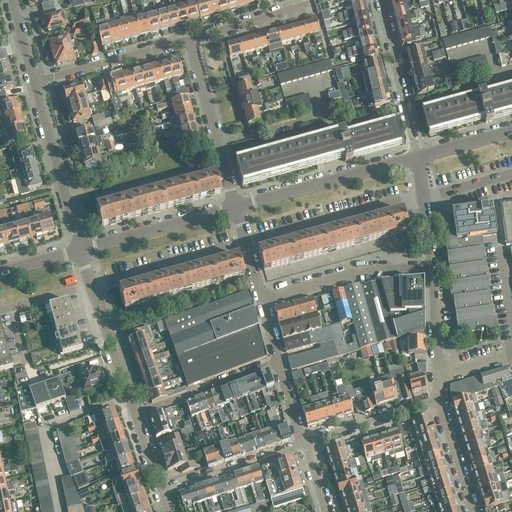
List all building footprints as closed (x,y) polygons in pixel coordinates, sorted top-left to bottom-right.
[(72,8),(82,5),(80,0),(71,0),(69,1),(72,8)] [(166,10),(170,27),(171,26),(171,27),(177,26),(176,25),(179,24),(175,8),(173,0),(168,0),(171,9),(166,10)] [(175,8),(179,24),(180,24),(180,25),(186,23),(186,22),(189,22),(185,6),(183,0),(178,0),(180,3),(178,3),(180,7),(175,8)] [(185,6),(189,22),(189,21),(190,22),(195,21),(195,20),(199,19),(193,0),(189,0),(188,1),(189,5),(185,6)] [(195,0),(196,3),(197,7),(201,18),(204,17),(204,18),(210,17),(209,16),(210,16),(205,0),(195,0)] [(205,0),(210,16),(213,15),(213,16),(219,14),(218,13),(219,13),(215,0),(205,0)] [(228,11),(225,0),(215,0),(219,13),(222,13),(228,12),(227,11),(228,11)] [(225,0),(228,11),(231,10),(231,11),(236,10),(236,9),(237,8),(235,0),(225,0)] [(247,6),(245,0),(235,0),(237,8),(239,8),(240,9),(246,7),(246,6),(247,6)] [(400,0),(390,3),(392,11),(406,7),(404,0),(400,0)] [(42,7),(43,11),(54,7),(53,4),(53,2),(41,5),(42,7)] [(327,3),(319,5),(321,13),(328,11),(329,11),(327,3)] [(338,14),(339,18),(367,11),(365,3),(352,6),(353,10),(338,14)] [(53,4),(54,7),(56,13),(62,11),(56,4),(53,4)] [(511,8),(511,4),(495,8),(496,13),(511,8)] [(160,12),(156,13),(161,29),(162,30),(167,28),(167,27),(170,27),(166,10),(165,11),(164,5),(159,6),(160,12)] [(43,11),(44,16),(56,13),(54,7),(43,11)] [(394,19),(408,16),(406,7),(392,11),(394,19)] [(482,10),(475,12),(477,18),(483,17),(482,10)] [(126,21),(131,37),(133,37),(134,38),(139,36),(139,35),(140,35),(136,19),(130,20),(127,11),(123,12),(126,21)] [(328,11),(321,13),(323,22),(329,20),(332,20),(331,16),(329,17),(328,11)] [(367,11),(339,18),(340,21),(354,18),(356,23),(369,20),(367,11)] [(117,24),(122,40),(124,39),(125,40),(130,39),(130,38),(131,37),(126,21),(121,23),(118,13),(114,14),(117,24)] [(145,16),(149,32),(152,32),(158,31),(158,30),(161,29),(156,13),(145,16)] [(414,15),(408,16),(394,19),(397,29),(411,25),(410,20),(421,17),(420,13),(414,15)] [(62,14),(44,18),(45,20),(43,20),(45,26),(46,25),(48,30),(68,25),(67,19),(63,20),(62,14)] [(122,40),(117,24),(111,25),(109,16),(105,17),(107,27),(108,26),(112,43),(115,42),(115,43),(121,41),(120,40),(122,40)] [(145,16),(136,19),(140,35),(143,34),(143,35),(149,34),(148,33),(149,32),(145,16)] [(70,24),(72,30),(90,24),(88,19),(70,24)] [(319,33),(320,33),(316,20),(304,23),(307,36),(315,34),(317,45),(322,43),(319,33)] [(342,32),(343,36),(372,29),(369,20),(356,23),(357,28),(342,32)] [(459,31),(456,22),(449,24),(452,32),(459,31)] [(291,27),(294,40),(307,36),(304,23),(291,27)] [(441,37),(446,36),(443,23),(438,25),(441,37)] [(90,24),(72,30),(74,36),(85,33),(85,32),(92,30),(90,24)] [(397,29),(399,38),(432,30),(431,27),(424,29),(424,27),(412,30),(411,25),(397,29)] [(98,29),(102,45),(106,44),(106,45),(111,44),(111,43),(112,43),(108,26),(107,27),(98,29)] [(278,31),(281,44),(294,40),(291,27),(278,31)] [(483,29),(486,39),(492,38),(491,34),(489,27),(483,29)] [(372,29),(343,36),(344,40),(359,36),(360,41),(374,38),(372,29)] [(486,39),(483,29),(477,30),(480,41),(486,39)] [(399,38),(401,48),(416,44),(414,38),(426,35),(425,33),(432,31),(432,30),(399,38)] [(480,41),(477,30),(472,32),(474,42),(480,41)] [(265,34),(269,47),(281,44),(278,31),(265,34)] [(474,42),(472,32),(466,33),(469,44),(474,42)] [(497,32),(491,34),(492,38),(493,45),(499,43),(497,32)] [(469,44),(466,33),(460,35),(463,46),(469,44)] [(252,38),(256,51),(269,47),(265,34),(252,38)] [(463,46),(460,35),(454,36),(457,47),(463,46)] [(52,54),(71,49),(75,48),(72,36),(51,42),(52,47),(51,47),(52,54)] [(457,47),(454,36),(449,38),(452,49),(457,47)] [(240,41),(243,54),(256,51),(252,38),(240,41)] [(347,50),(348,53),(376,46),(374,38),(360,41),(361,46),(347,50)] [(452,49),(449,38),(443,40),(446,50),(452,49)] [(226,45),(230,58),(243,54),(240,41),(226,45)] [(98,54),(95,42),(89,44),(92,55),(98,54)] [(376,46),(348,53),(349,57),(363,54),(365,59),(379,56),(376,46)] [(422,48),(407,51),(409,63),(425,59),(422,48)] [(73,55),(71,49),(52,54),(54,61),(55,60),(57,65),(78,60),(76,54),(73,55)] [(507,65),(504,53),(498,55),(501,67),(507,65)] [(485,56),(479,58),(482,68),(488,67),(485,56)] [(479,58),(473,59),(476,70),(482,68),(479,58)] [(367,74),(382,71),(379,59),(364,63),(367,74)] [(425,59),(409,63),(412,73),(427,70),(425,59)] [(473,59),(467,61),(470,72),(476,70),(473,59)] [(172,62),(168,63),(172,79),(173,79),(176,88),(179,87),(177,78),(182,76),(178,60),(177,61),(177,60),(171,61),(172,62)] [(324,62),(327,73),(333,71),(330,60),(324,62)] [(467,61),(461,63),(464,73),(470,72),(467,61)] [(159,65),(163,82),(166,91),(170,90),(168,80),(172,79),(168,63),(167,62),(162,63),(163,64),(159,65)] [(327,73),(324,62),(318,64),(321,74),(327,73)] [(274,66),(276,73),(288,70),(287,63),(274,66)] [(461,63),(456,64),(459,75),(464,73),(461,63)] [(0,79),(11,76),(8,64),(0,66),(0,79)] [(153,67),(149,68),(154,84),(163,82),(159,65),(158,64),(153,66),(153,67)] [(321,74),(318,64),(312,65),(315,76),(321,74)] [(452,75),(453,76),(459,75),(456,64),(450,66),(451,70),(452,75)] [(315,76),(312,65),(306,67),(309,77),(315,76)] [(154,84),(149,68),(149,67),(143,69),(144,70),(140,71),(145,90),(146,90),(148,96),(151,95),(149,85),(154,84)] [(309,77),(306,67),(301,68),(304,79),(309,77)] [(304,79),(301,68),(295,70),(298,81),(304,79)] [(338,82),(343,81),(340,69),(335,71),(338,82)] [(134,72),(130,73),(135,89),(136,89),(138,99),(139,98),(138,95),(141,94),(140,92),(145,90),(140,71),(140,70),(134,71),(134,72)] [(298,81),(295,70),(289,72),(292,82),(298,81)] [(427,70),(412,73),(415,84),(430,80),(427,70)] [(369,85),(385,81),(382,71),(367,74),(369,85)] [(125,75),(121,76),(126,94),(127,96),(129,101),(132,100),(130,91),(135,89),(130,73),(130,72),(125,74),(125,75)] [(292,82),(289,72),(283,73),(286,84),(292,82)] [(248,73),(237,76),(239,83),(249,80),(248,73)] [(286,84),(283,73),(277,75),(280,86),(286,84)] [(126,94),(121,76),(121,75),(115,76),(115,77),(112,78),(120,107),(124,106),(121,96),(126,94)] [(11,76),(0,79),(0,91),(14,88),(11,76)] [(120,107),(112,78),(106,80),(111,96),(117,117),(122,116),(120,107)] [(107,90),(104,79),(98,81),(101,92),(107,90)] [(430,80),(415,84),(417,95),(433,91),(430,80)] [(372,96),(387,92),(385,81),(369,85),(364,86),(367,97),(372,96)] [(241,99),(253,95),(249,82),(237,86),(241,99)] [(336,84),(339,92),(339,93),(345,92),(342,82),(336,84)] [(67,102),(84,97),(83,91),(86,90),(85,84),(63,90),(65,95),(64,95),(65,101),(66,101),(67,102)] [(176,91),(177,94),(178,98),(188,95),(186,88),(176,91)] [(511,90),(486,97),(485,91),(477,93),(478,97),(423,112),(422,109),(421,109),(429,136),(428,133),(484,117),(485,123),(493,121),(492,118),(511,112),(511,90)] [(341,99),(339,93),(339,92),(328,95),(330,102),(341,99)] [(345,92),(339,93),(341,99),(342,103),(347,102),(345,92)] [(387,92),(372,96),(375,107),(390,103),(387,92)] [(97,93),(84,97),(67,102),(68,106),(67,107),(68,112),(69,111),(69,112),(82,108),(87,107),(86,102),(88,101),(88,100),(98,97),(97,93)] [(308,94),(302,96),(305,107),(311,105),(308,94)] [(241,99),(244,111),(256,108),(253,95),(241,99)] [(296,98),(299,108),(305,107),(302,96),(296,98)] [(172,107),(174,112),(186,108),(190,107),(189,101),(188,101),(187,98),(167,104),(167,103),(156,107),(157,111),(172,107)] [(290,99),(293,108),(293,110),(299,108),(296,98),(290,99)] [(290,99),(284,101),(287,112),(293,110),(293,108),(290,99)] [(6,116),(19,113),(19,112),(20,111),(19,106),(18,106),(17,104),(15,105),(14,101),(0,104),(0,111),(2,118),(6,116)] [(345,114),(353,112),(350,101),(342,104),(345,114)] [(89,106),(87,107),(82,108),(69,112),(71,116),(69,117),(71,122),(72,122),(73,123),(90,118),(89,112),(91,112),(90,108),(89,106)] [(172,122),(192,117),(192,116),(193,116),(191,110),(190,108),(190,107),(186,108),(174,112),(169,113),(161,116),(162,119),(171,117),(172,122)] [(244,111),(248,124),(260,121),(256,108),(244,111)] [(9,128),(22,125),(22,123),(24,123),(22,118),(20,118),(19,113),(6,116),(9,128)] [(94,123),(104,120),(103,114),(92,117),(94,123)] [(169,133),(195,126),(195,125),(194,120),(193,120),(192,117),(172,122),(167,124),(169,133)] [(111,118),(104,120),(94,123),(95,129),(112,124),(111,118)] [(403,146),(403,145),(395,119),(396,122),(346,136),(345,130),(337,132),(338,135),(236,163),(235,160),(235,161),(242,187),(243,187),(242,184),(343,156),(345,162),(353,160),(352,157),(401,143),(402,146),(403,146)] [(22,125),(9,128),(0,130),(0,136),(6,135),(8,142),(26,137),(25,136),(27,135),(26,130),(24,130),(22,125)] [(178,141),(197,136),(197,135),(198,134),(197,129),(196,129),(195,126),(169,133),(160,136),(161,139),(166,138),(176,136),(178,141)] [(78,143),(100,138),(104,136),(102,130),(96,132),(95,128),(91,129),(91,128),(75,133),(76,135),(74,135),(77,143),(78,142),(78,143)] [(81,154),(97,150),(101,149),(100,145),(101,145),(101,143),(100,138),(78,143),(78,144),(78,145),(78,149),(80,150),(81,154)] [(15,166),(21,165),(34,161),(31,149),(21,151),(20,147),(10,150),(15,166)] [(84,165),(96,162),(97,168),(114,163),(112,157),(100,160),(97,150),(81,154),(81,155),(78,156),(80,162),(82,163),(83,163),(84,165)] [(21,165),(24,178),(38,174),(34,161),(21,165)] [(38,174),(24,178),(27,190),(41,186),(38,174)] [(221,194),(216,174),(193,180),(199,200),(221,194)] [(161,189),(166,209),(199,200),(193,180),(161,189)] [(166,209),(161,189),(128,198),(134,218),(166,209)] [(134,218),(128,198),(96,207),(101,227),(134,218)] [(43,200),(33,203),(35,209),(44,206),(43,200)] [(511,201),(500,203),(502,222),(510,221),(511,225),(511,229),(511,234),(511,235),(511,249),(510,249),(511,254),(511,253),(511,201)] [(482,244),(482,240),(481,237),(496,235),(492,204),(491,204),(492,207),(487,208),(486,204),(479,205),(479,206),(451,210),(452,215),(456,241),(471,238),(472,245),(482,244)] [(361,244),(408,231),(406,223),(408,222),(407,217),(405,218),(403,210),(356,223),(361,244)] [(38,219),(42,235),(54,232),(49,214),(43,216),(43,217),(38,219)] [(442,217),(459,333),(486,329),(487,337),(499,335),(497,317),(493,318),(482,244),(472,245),(471,238),(456,241),(452,215),(442,217)] [(26,222),(31,238),(42,235),(38,219),(26,222)] [(14,225),(19,242),(31,238),(26,222),(14,225)] [(323,232),(329,253),(361,244),(356,223),(323,232)] [(3,228),(8,245),(13,243),(14,246),(19,244),(18,242),(19,242),(14,225),(3,228)] [(291,241),(296,262),(329,253),(323,232),(291,241)] [(258,250),(264,271),(296,262),(291,241),(258,250)] [(244,276),(239,255),(211,263),(216,284),(244,276)] [(211,263),(178,272),(184,293),(216,284),(211,263)] [(178,272),(146,281),(152,302),(184,293),(178,272)] [(152,302),(146,281),(119,289),(124,309),(152,302)] [(396,340),(405,337),(407,336),(411,335),(421,332),(424,331),(424,292),(423,282),(418,282),(417,281),(380,282),(396,340)] [(396,340),(380,282),(360,287),(377,345),(382,344),(390,342),(395,340),(396,340)] [(377,345),(360,287),(360,285),(343,289),(360,350),(370,347),(377,345)] [(360,350),(343,289),(331,293),(336,308),(340,324),(348,354),(360,350)] [(171,340),(253,308),(248,292),(208,307),(208,306),(165,322),(171,340)] [(331,293),(321,296),(324,307),(334,304),(331,293)] [(274,309),(278,324),(317,313),(312,298),(274,309)] [(49,316),(71,310),(68,301),(46,306),(49,316)] [(177,357),(258,326),(253,308),(171,340),(177,357)] [(336,308),(317,313),(278,324),(280,332),(284,330),(287,339),(340,324),(336,308)] [(52,326),(74,320),(71,310),(49,316),(52,326)] [(55,336),(76,329),(74,320),(52,326),(55,336)] [(340,324),(287,339),(283,340),(286,353),(332,340),(334,346),(288,359),(291,371),(326,361),(336,358),(348,354),(340,324)] [(258,326),(177,357),(188,387),(266,357),(258,326)] [(129,341),(130,346),(132,346),(133,349),(154,342),(149,327),(131,333),(133,339),(130,340),(129,341)] [(56,346),(79,339),(76,329),(55,336),(53,336),(56,346)] [(421,333),(421,332),(411,335),(411,340),(408,340),(408,354),(425,354),(424,340),(423,340),(423,332),(421,333)] [(58,347),(60,355),(82,349),(79,339),(56,346),(56,348),(58,347)] [(398,350),(395,340),(390,342),(392,351),(398,350)] [(133,349),(132,350),(133,353),(134,353),(136,358),(151,353),(164,348),(163,344),(156,347),(154,342),(133,349)] [(388,343),(382,345),(384,352),(390,350),(388,343)] [(360,350),(360,352),(362,360),(373,357),(370,347),(360,350)] [(0,350),(0,361),(10,359),(7,349),(0,350)] [(151,353),(136,358),(136,359),(135,360),(136,362),(137,362),(139,367),(160,360),(169,357),(168,353),(152,358),(151,353)] [(338,363),(336,358),(326,361),(327,363),(328,366),(338,363)] [(0,371),(12,369),(10,359),(0,361),(0,371)] [(160,360),(139,367),(139,368),(138,369),(139,371),(140,371),(142,376),(157,372),(169,367),(168,363),(162,365),(160,360)] [(329,372),(328,366),(327,363),(318,366),(320,372),(320,374),(329,372)] [(412,394),(426,390),(423,379),(425,378),(425,365),(417,365),(420,374),(408,378),(412,394)] [(318,366),(309,368),(311,375),(320,372),(318,366)] [(506,368),(479,376),(484,391),(490,390),(497,387),(498,387),(496,381),(509,377),(506,368)] [(105,383),(104,381),(104,379),(102,376),(100,370),(93,372),(92,369),(77,374),(78,378),(76,379),(80,390),(84,388),(84,390),(105,383)] [(268,397),(272,395),(269,389),(274,387),(269,371),(259,375),(268,397)] [(291,374),(294,383),(304,380),(301,371),(291,374)] [(157,372),(142,376),(142,377),(141,378),(142,380),(144,380),(146,385),(160,380),(167,378),(165,374),(159,376),(157,372)] [(58,377),(59,381),(60,383),(73,378),(71,373),(58,377)] [(268,397),(259,375),(251,378),(257,393),(261,392),(264,398),(265,398),(267,404),(270,403),(268,397)] [(392,383),(397,400),(398,403),(411,399),(405,376),(391,380),(392,383)] [(479,376),(472,379),(477,394),(484,391),(479,376)] [(511,376),(509,378),(509,377),(496,381),(498,387),(500,392),(503,390),(508,398),(508,399),(508,398),(509,399),(511,396),(511,376)] [(392,383),(391,380),(390,377),(381,380),(387,403),(391,402),(392,403),(395,402),(396,401),(397,400),(392,383)] [(160,380),(146,385),(146,386),(145,387),(145,389),(147,389),(149,395),(163,390),(183,383),(182,378),(168,383),(162,386),(160,380)] [(243,381),(255,412),(259,410),(253,395),(257,393),(251,378),(243,381)] [(472,379),(464,381),(467,391),(469,396),(474,395),(477,394),(472,379)] [(369,383),(374,400),(376,407),(377,406),(378,407),(382,406),(382,405),(386,404),(379,380),(369,383)] [(59,381),(29,390),(29,391),(36,409),(65,400),(63,395),(60,383),(59,381)] [(235,384),(241,399),(245,398),(251,414),(255,412),(243,381),(235,384)] [(450,396),(467,391),(464,381),(450,386),(450,396)] [(374,410),(373,408),(371,400),(374,400),(369,383),(369,382),(361,384),(363,388),(353,392),(352,389),(346,391),(349,400),(357,397),(359,404),(362,403),(365,412),(374,410)] [(227,387),(239,419),(245,416),(243,410),(240,411),(237,401),(241,399),(235,384),(227,387)] [(17,391),(16,391),(21,413),(22,413),(35,410),(36,409),(29,391),(29,390),(28,387),(26,388),(17,391)] [(218,390),(224,406),(229,404),(235,420),(239,419),(227,387),(218,390)] [(497,387),(490,390),(493,399),(500,396),(497,387)] [(163,390),(149,395),(148,396),(149,398),(150,398),(152,404),(187,392),(185,388),(172,392),(172,393),(165,395),(163,390)] [(337,395),(344,417),(347,416),(348,416),(351,415),(352,414),(353,414),(348,396),(343,398),(340,388),(335,389),(337,395)] [(222,424),(229,422),(227,417),(224,418),(220,407),(224,406),(218,390),(210,393),(218,414),(222,424)] [(452,402),(469,396),(467,391),(450,396),(452,402)] [(71,392),(63,395),(65,400),(70,413),(77,410),(71,392)] [(218,414),(210,393),(202,397),(208,412),(210,417),(218,414)] [(318,396),(326,422),(329,421),(330,422),(333,421),(334,420),(335,420),(329,402),(326,393),(318,396)] [(334,400),(329,402),(335,420),(336,419),(337,420),(340,419),(341,418),(344,417),(337,395),(333,396),(334,400)] [(469,396),(452,402),(452,403),(452,404),(453,407),(454,408),(455,411),(476,404),(474,395),(469,396)] [(316,406),(312,407),(317,425),(318,425),(319,425),(322,424),(323,423),(326,422),(318,396),(314,398),(316,406)] [(206,430),(212,428),(210,423),(208,424),(204,413),(208,412),(202,397),(194,400),(206,430)] [(493,399),(495,407),(503,405),(500,397),(493,399)] [(194,400),(186,403),(191,419),(195,417),(200,432),(206,430),(194,400)] [(457,419),(457,420),(475,414),(483,412),(480,403),(476,404),(455,411),(455,414),(455,415),(456,418),(457,419)] [(301,405),(308,428),(311,426),(312,427),(315,426),(316,425),(317,425),(312,407),(307,409),(306,404),(301,405)] [(270,411),(281,444),(290,441),(285,425),(280,427),(274,408),(270,409),(270,411)] [(95,430),(101,428),(118,422),(116,416),(115,411),(114,412),(113,410),(95,416),(98,424),(93,425),(93,426),(95,430)] [(164,411),(149,417),(153,427),(174,419),(174,417),(172,418),(171,416),(166,417),(164,411)] [(267,431),(273,446),(281,444),(270,411),(266,412),(272,429),(267,431)] [(459,426),(460,429),(482,422),(480,417),(476,419),(475,414),(457,420),(458,421),(457,422),(458,425),(459,426)] [(254,417),(265,449),(273,446),(267,431),(264,432),(258,415),(254,417)] [(410,433),(432,426),(431,423),(432,421),(431,418),(430,418),(429,416),(412,422),(413,427),(409,428),(410,433)] [(174,419),(153,427),(156,438),(171,432),(171,431),(174,430),(173,424),(180,421),(178,417),(174,419)] [(252,436),(257,452),(265,449),(254,417),(250,418),(256,435),(252,436)] [(244,426),(248,425),(246,420),(238,423),(249,454),(257,452),(252,436),(247,437),(244,426)] [(107,438),(122,434),(120,428),(119,423),(118,423),(118,422),(101,428),(104,434),(97,437),(91,439),(93,444),(99,442),(99,441),(107,438)] [(463,437),(463,438),(480,432),(479,428),(483,426),(482,422),(460,429),(461,432),(460,433),(461,436),(463,437)] [(240,457),(249,454),(238,423),(234,424),(237,432),(239,440),(236,441),(240,457)] [(226,426),(222,428),(232,460),(240,457),(236,441),(231,442),(226,426)] [(417,440),(435,435),(435,434),(435,432),(434,429),(433,429),(432,426),(410,433),(411,437),(416,436),(417,440)] [(56,431),(60,443),(73,438),(70,427),(56,431)] [(223,445),(219,447),(224,462),(232,460),(222,428),(218,429),(223,445)] [(38,436),(37,430),(25,432),(26,439),(38,436)] [(391,433),(388,434),(394,456),(404,453),(397,431),(395,431),(394,431),(391,431),(391,433)] [(0,432),(0,444),(4,444),(10,443),(9,443),(13,442),(12,437),(3,439),(1,432),(0,432)] [(210,432),(206,433),(216,465),(224,462),(219,447),(215,448),(210,432)] [(465,443),(466,447),(488,440),(486,435),(482,437),(480,432),(463,438),(463,439),(463,440),(463,443),(465,443)] [(208,468),(216,465),(206,433),(198,436),(198,437),(198,438),(199,442),(203,441),(207,450),(202,452),(208,468)] [(105,452),(126,445),(124,439),(123,435),(122,435),(122,434),(107,438),(110,445),(108,446),(108,445),(100,448),(101,449),(95,451),(97,455),(105,452)] [(394,456),(388,434),(384,435),(383,434),(380,435),(380,436),(379,436),(384,454),(389,452),(390,457),(394,456)] [(416,451),(438,444),(437,440),(438,439),(437,436),(435,436),(435,435),(417,440),(419,445),(414,446),(416,451)] [(39,442),(38,436),(26,439),(27,444),(39,442)] [(163,460),(184,454),(178,436),(165,440),(168,446),(160,449),(163,460)] [(373,438),(370,439),(377,461),(381,460),(380,455),(384,454),(379,436),(378,437),(377,436),(374,437),(373,438)] [(76,450),(73,438),(60,443),(63,455),(76,450)] [(377,461),(370,439),(367,440),(366,439),(363,440),(362,441),(361,442),(366,460),(371,458),(372,463),(377,461)] [(468,454),(468,455),(486,450),(485,445),(489,444),(488,440),(466,447),(467,450),(466,451),(467,453),(468,454)] [(41,447),(39,442),(27,444),(28,450),(41,447)] [(329,458),(351,451),(349,447),(345,448),(343,443),(326,449),(326,450),(326,451),(327,454),(328,455),(329,458)] [(423,458),(441,452),(440,451),(441,450),(440,447),(439,447),(438,444),(416,451),(411,452),(406,454),(407,458),(421,453),(423,458)] [(106,465),(107,464),(115,461),(130,457),(128,451),(127,446),(126,446),(126,445),(105,452),(107,458),(104,459),(106,465)] [(41,447),(28,450),(29,456),(42,453),(41,447)] [(63,455),(66,466),(79,461),(76,450),(63,455)] [(470,461),(471,464),(493,457),(492,453),(487,454),(486,450),(468,455),(469,456),(468,458),(469,461),(470,461)] [(331,467),(349,462),(347,457),(352,455),(351,451),(329,458),(329,461),(329,462),(330,465),(331,466),(331,467)] [(421,468),(443,461),(442,458),(443,457),(442,454),(441,453),(441,452),(423,458),(424,462),(420,464),(421,468)] [(43,459),(42,453),(29,456),(31,461),(43,459)] [(184,454),(163,460),(167,471),(180,467),(182,473),(196,469),(194,462),(187,464),(184,454)] [(130,457),(115,461),(117,468),(111,470),(109,472),(103,474),(104,478),(134,468),(132,462),(131,458),(130,458),(130,457)] [(474,472),(474,473),(492,468),(490,463),(495,462),(493,457),(471,464),(472,467),(471,468),(472,472),(474,472)] [(302,489),(293,458),(261,468),(271,500),(302,489)] [(43,459),(31,461),(32,467),(44,464),(43,459)] [(73,477),(83,473),(79,461),(66,466),(70,477),(71,477),(73,477)] [(428,476),(446,470),(446,469),(446,468),(445,465),(444,465),(443,461),(421,468),(422,473),(427,471),(428,476)] [(334,476),(356,469),(354,464),(350,466),(349,462),(331,467),(331,468),(331,469),(332,472),(333,473),(334,476)] [(45,470),(44,464),(32,467),(33,472),(45,470)] [(2,469),(0,469),(0,481),(4,480),(3,474),(17,471),(16,466),(14,466),(6,468),(2,469)] [(263,483),(257,467),(249,469),(260,503),(264,501),(263,498),(264,498),(263,496),(259,484),(263,483)] [(398,467),(389,470),(391,475),(400,473),(399,470),(398,467)] [(382,478),(391,475),(389,470),(388,470),(388,468),(382,470),(382,472),(380,472),(382,478)] [(476,479),(477,482),(499,476),(501,475),(500,470),(493,472),(492,468),(474,473),(474,474),(474,476),(475,478),(476,479)] [(256,504),(260,503),(249,469),(241,472),(247,488),(250,487),(256,504)] [(356,469),(334,476),(335,478),(334,479),(336,483),(336,484),(337,485),(354,479),(358,477),(356,469)] [(45,470),(33,472),(34,478),(46,476),(45,470)] [(113,488),(139,479),(136,470),(114,478),(115,483),(112,484),(113,488)] [(422,488),(449,479),(448,476),(449,475),(448,472),(446,472),(446,470),(428,476),(430,480),(420,483),(422,488)] [(84,472),(83,473),(73,477),(78,490),(89,485),(84,472)] [(247,488),(241,472),(233,475),(243,505),(248,504),(243,489),(247,488)] [(381,479),(381,478),(379,472),(371,474),(373,481),(381,479)] [(235,508),(243,505),(233,475),(226,477),(231,493),(234,492),(238,502),(234,503),(235,508)] [(398,475),(392,477),(394,486),(401,484),(398,475)] [(47,481),(46,476),(34,478),(35,484),(47,481)] [(479,490),(480,491),(497,486),(496,482),(500,480),(499,476),(477,482),(478,485),(477,487),(478,490),(479,490)] [(231,493),(226,477),(218,480),(228,510),(233,509),(228,494),(231,493)] [(385,480),(388,488),(394,486),(392,477),(385,480)] [(116,497),(142,488),(139,479),(113,488),(116,497)] [(341,493),(363,486),(362,482),(355,484),(354,479),(337,485),(337,486),(336,487),(338,489),(338,490),(339,493),(341,493)] [(4,480),(0,481),(0,493),(19,489),(18,485),(6,487),(4,480)] [(218,480),(210,482),(216,498),(219,497),(224,511),(228,510),(218,480)] [(47,481),(35,484),(36,489),(49,487),(47,481)] [(434,496),(452,490),(453,488),(452,485),(451,485),(449,481),(423,490),(424,494),(433,491),(434,496)] [(216,498),(210,482),(202,485),(211,511),(219,511),(219,508),(215,509),(212,499),(216,498)] [(75,488),(73,483),(62,485),(64,491),(75,488)] [(401,484),(394,486),(396,492),(397,495),(403,493),(401,484)] [(211,511),(202,485),(195,487),(200,503),(204,502),(206,511),(211,511)] [(481,497),(482,500),(506,492),(504,486),(503,485),(502,485),(497,486),(480,491),(480,492),(479,493),(480,496),(481,497)] [(344,501),(366,495),(364,490),(363,486),(341,493),(342,496),(341,497),(342,500),(344,501)] [(50,493),(49,487),(36,489),(37,495),(50,493)] [(199,511),(197,505),(200,503),(195,487),(187,490),(194,511),(199,511)] [(64,491),(65,497),(77,494),(77,493),(75,488),(64,491)] [(119,506),(121,505),(145,497),(142,488),(116,497),(119,506)] [(19,489),(0,493),(0,506),(9,504),(8,497),(20,495),(19,489)] [(77,493),(77,494),(79,500),(79,501),(87,498),(84,490),(77,493)] [(185,511),(194,511),(187,490),(179,492),(184,508),(185,508),(185,511)] [(433,506),(455,500),(455,499),(455,497),(454,494),(453,493),(452,490),(434,496),(427,498),(428,503),(431,502),(433,506)] [(506,492),(482,500),(483,503),(483,504),(484,507),(485,508),(485,509),(510,501),(506,492)] [(50,493),(37,495),(39,501),(51,498),(50,493)] [(65,497),(66,503),(79,500),(77,494),(65,497)] [(347,511),(368,504),(367,500),(366,495),(344,501),(344,502),(343,504),(344,507),(346,507),(347,511)] [(392,506),(398,504),(396,496),(389,498),(392,506)] [(129,511),(132,511),(131,511),(132,511),(148,507),(148,506),(145,497),(121,505),(123,511),(129,511)] [(52,504),(51,498),(39,501),(40,506),(52,504)] [(66,503),(67,508),(81,506),(79,501),(79,500),(66,503)] [(434,511),(446,511),(458,509),(457,505),(457,504),(456,501),(455,500),(433,506),(434,511)] [(9,504),(0,506),(0,511),(23,511),(23,508),(18,509),(16,502),(9,504)]
